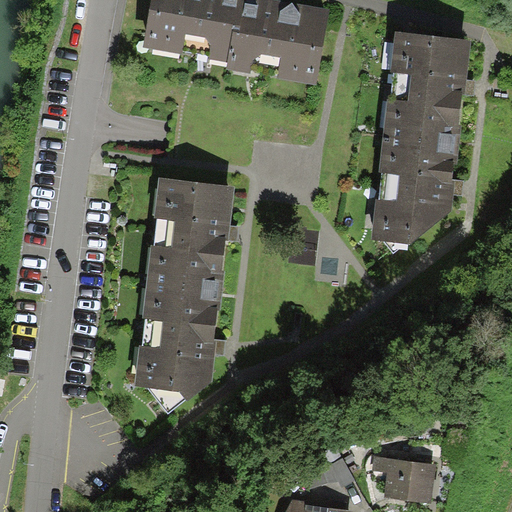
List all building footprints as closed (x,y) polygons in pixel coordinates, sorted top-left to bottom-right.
[(230,66),(242,0),(152,0),(143,50),(230,66)] [(244,0),(242,0),(230,66),(230,73),(319,88),(332,15),(244,0)] [(395,36),(386,124),(462,132),(471,44),(395,36)] [(462,132),(386,124),(374,245),(386,246),(395,258),(405,250),(409,255),(453,222),(462,132)] [(162,183),(151,276),(224,284),(235,191),(162,183)] [(214,379),(224,284),(151,276),(138,383),(170,416),(214,379)] [(386,498),(432,504),(436,468),(375,460),(373,476),(389,478),(386,498)]
